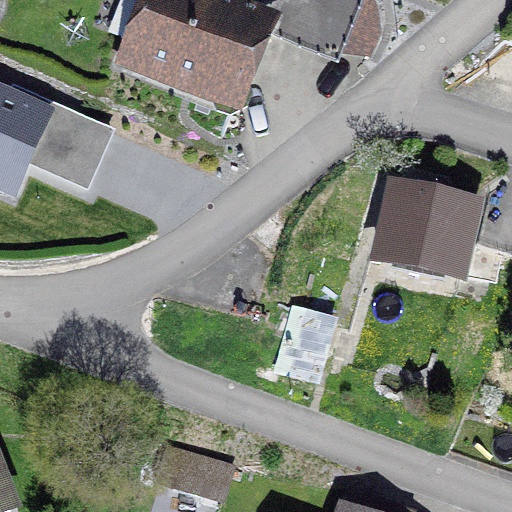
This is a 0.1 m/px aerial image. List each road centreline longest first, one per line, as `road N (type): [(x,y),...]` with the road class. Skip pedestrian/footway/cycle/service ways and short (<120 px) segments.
road 1 (residential): [(80,318),(135,366),(511,500)]
road 2 (residential): [(80,318),(385,97)]
road 3 (residential): [(385,97),(494,0)]
road 4 (residential): [(385,97),(511,145)]
